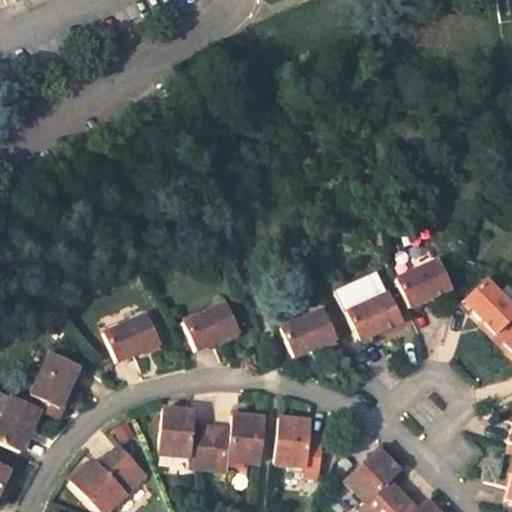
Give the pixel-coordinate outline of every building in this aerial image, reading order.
[(448,290),(435,262),(393,282),(405,310),(448,290)] [(511,312),(481,280),(459,302),(493,336),(505,324),(511,317),(511,312)] [(386,296),(343,316),(357,344),(399,324),(386,296)] [(223,306),(180,326),(192,353),(236,334),(223,306)] [(329,308),(320,312),(333,341),(342,336),(329,308)] [(333,341),(320,312),(279,331),(283,340),(282,343),(291,361),(333,341)] [(144,317),(99,337),(113,365),(157,345),(144,317)] [(493,336),(487,341),(496,351),(502,345),(511,335),(511,331),(505,324),(493,336)] [(511,355),(511,335),(502,345),(511,355)] [(76,367),(48,354),(27,399),(29,400),(55,412),(64,394),(76,367)] [(59,421),(71,397),(64,394),(55,412),(52,418),(59,421)] [(27,406),(9,398),(0,416),(0,447),(17,455),(37,412),(27,406)] [(55,412),(29,400),(27,406),(37,412),(52,418),(55,412)] [(201,449),(203,429),(191,427),(192,413),(159,409),(154,456),(187,460),(186,469),(199,470),(201,449)] [(228,417),(227,431),(213,430),(211,450),(209,471),(225,473),(226,463),(257,466),(262,420),(228,417)] [(307,436),(309,423),(275,419),(271,466),(303,469),(301,479),(316,481),(320,438),(307,436)] [(213,430),(203,429),(201,449),(211,450),(213,430)] [(511,446),(505,445),(503,453),(511,455),(511,446)] [(91,461),(67,483),(93,511),(104,511),(144,476),(116,447),(96,466),(91,461)] [(199,470),(209,471),(211,450),(201,449),(199,470)] [(396,473),(374,449),(341,482),(363,506),(357,511),(377,511),(397,493),(386,483),(396,473)] [(511,505),(511,467),(503,503),(511,505)] [(411,511),(416,508),(397,493),(377,511),(411,511)] [(432,511),(422,502),(416,508),(411,511),(432,511)]
